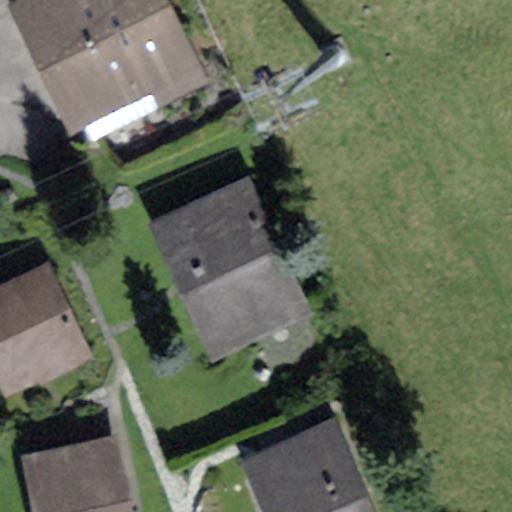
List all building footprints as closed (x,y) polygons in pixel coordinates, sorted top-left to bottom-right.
[(62,70),(166,20),(156,0),(43,0),(31,6),(62,70)] [(211,110),(166,20),(62,70),(92,133),(114,154),(211,110)] [(114,154),(92,133),(51,175),(95,217),(135,175),(114,154)] [(153,238),(202,357),(300,317),(251,198),(153,238)] [(0,305),(0,378),(13,410),(89,378),(50,284),(0,305)] [(249,460),(269,511),(369,511),(335,426),(249,460)] [(36,453),(44,511),(129,511),(120,441),(36,453)]
